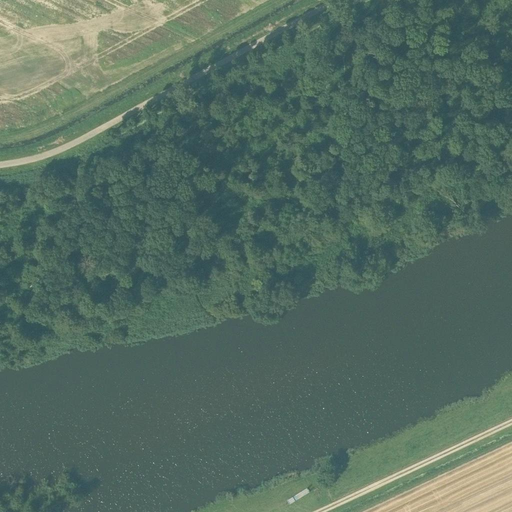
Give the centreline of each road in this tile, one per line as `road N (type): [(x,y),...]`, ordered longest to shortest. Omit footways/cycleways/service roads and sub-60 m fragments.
road 1 (unclassified): [(0,160),(38,153),(338,0)]
road 2 (unknown): [(326,511),(511,425)]
